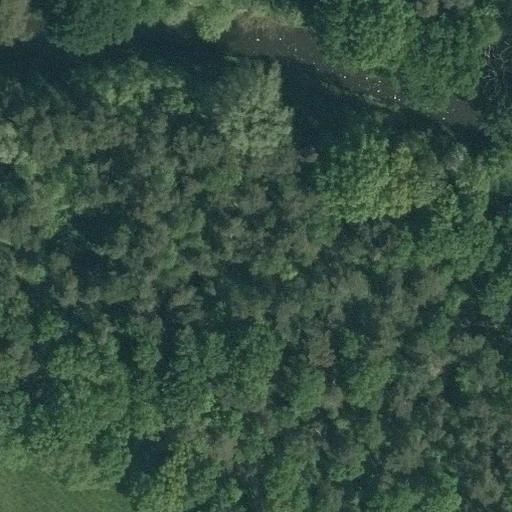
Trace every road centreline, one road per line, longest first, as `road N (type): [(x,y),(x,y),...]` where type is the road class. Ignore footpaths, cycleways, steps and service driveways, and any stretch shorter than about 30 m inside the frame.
road 1 (track): [(511,327),(439,314),(332,327),(279,346),(90,347),(7,309)]
road 2 (track): [(328,511),(253,441),(150,403),(90,347),(5,419)]
